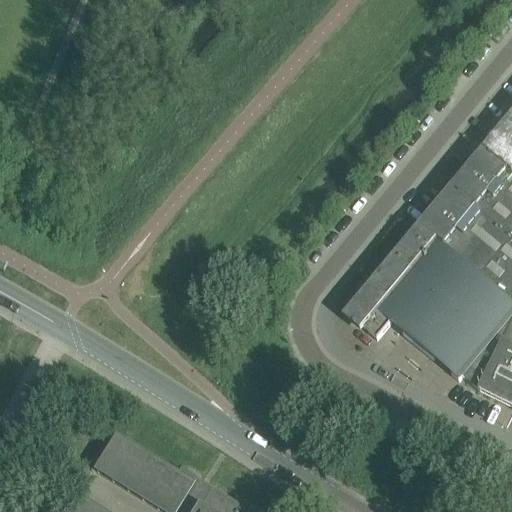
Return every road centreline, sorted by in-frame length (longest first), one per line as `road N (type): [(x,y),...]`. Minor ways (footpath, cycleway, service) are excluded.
road 1 (unclassified): [(511,462),(321,365),(305,339),(304,302),(511,49)]
road 2 (unclassified): [(284,467),(64,331)]
